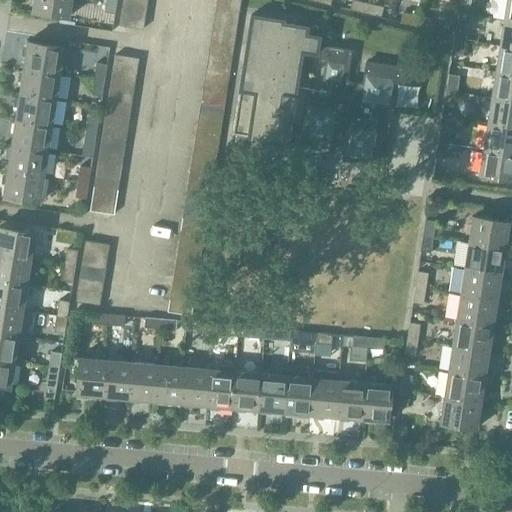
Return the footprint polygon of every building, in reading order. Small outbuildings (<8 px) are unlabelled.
[(71,0),(33,0),(32,10),(32,11),(68,17),(71,0)] [(116,0),(106,0),(104,12),(115,14),(116,0)] [(228,0),(216,0),(215,9),(238,13),(240,2),(228,0)] [(351,0),(350,10),(365,14),(368,3),(354,0),(351,0)] [(511,0),(505,0),(503,20),(511,21),(511,0)] [(123,1),(121,13),(145,17),(147,5),(123,1)] [(368,3),(365,14),(380,17),(383,7),(368,3)] [(215,9),(213,22),(236,26),(238,13),(215,9)] [(400,22),(417,26),(419,16),(403,12),(400,22)] [(145,17),(121,13),(119,25),(143,29),(145,17)] [(419,16),(417,26),(431,30),(433,19),(419,16)] [(511,21),(503,20),(499,46),(511,48),(511,21)] [(213,22),(211,33),(235,37),(236,26),(213,22)] [(457,23),(454,39),(465,40),(467,25),(457,23)] [(211,33),(209,45),(233,49),(235,37),(211,33)] [(465,40),(454,39),(452,55),(462,56),(465,40)] [(27,43),(23,67),(59,73),(63,47),(27,41),(27,43)] [(209,45),(207,56),(231,60),(233,49),(209,45)] [(287,133),(331,140),(335,113),(349,115),(343,154),(379,160),(381,145),(373,144),(377,118),(371,118),(373,104),(387,106),(391,81),(400,82),(402,67),(366,62),(363,84),(346,81),(351,50),(322,46),(319,61),(326,62),(323,79),(329,80),(327,92),(307,89),(302,118),(290,116),(287,133)] [(511,48),(499,46),(495,71),(511,74),(511,48)] [(115,55),(112,68),(136,71),(138,59),(115,55)] [(207,56),(206,68),(229,72),(231,60),(207,56)] [(96,63),(94,79),(104,81),(107,65),(96,63)] [(23,67),(19,93),(55,98),(59,73),(23,67)] [(112,68),(111,79),(134,82),(136,71),(112,68)] [(206,68),(204,79),(227,83),(229,72),(206,68)] [(511,74),(495,71),(491,97),(511,100),(511,74)] [(448,74),(446,90),(456,92),(459,76),(448,74)] [(104,81),(94,79),(91,94),(102,96),(104,81)] [(111,79),(109,91),(133,94),(134,82),(111,79)] [(204,79),(202,91),(226,95),(227,83),(204,79)] [(456,92),(446,90),(443,106),(454,107),(456,92)] [(109,91),(107,103),(131,106),(133,94),(109,91)] [(202,91),(200,103),(224,107),(226,95),(202,91)] [(19,93),(15,118),(51,124),(55,98),(19,93)] [(511,100),(491,97),(487,123),(511,126),(511,100)] [(107,103),(105,116),(129,120),(131,106),(107,103)] [(200,103),(198,114),(222,118),(224,107),(200,103)] [(88,114),(85,130),(96,132),(98,116),(88,114)] [(198,114),(196,126),(220,130),(222,118),(198,114)] [(105,116),(103,128),(127,131),(129,120),(105,116)] [(15,118),(11,144),(47,149),(51,124),(15,118)] [(511,126),(487,123),(483,148),(511,152),(511,126)] [(196,126),(195,138),(218,141),(220,130),(196,126)] [(440,126),(437,142),(448,144),(451,127),(440,126)] [(103,128),(101,140),(125,143),(127,131),(103,128)] [(96,132),(85,130),(83,145),(94,147),(96,132)] [(195,138),(193,150),(216,153),(218,141),(195,138)] [(101,140),(99,152),(123,155),(125,143),(101,140)] [(448,144),(437,142),(435,157),(446,159),(448,144)] [(11,144),(7,169),(43,175),(47,149),(11,144)] [(511,152),(483,148),(478,175),(511,180),(511,152)] [(193,150),(191,162),(214,165),(216,153),(193,150)] [(99,152),(97,164),(121,167),(123,155),(99,152)] [(191,162),(189,174),(213,177),(214,165),(191,162)] [(97,164),(95,175),(119,179),(121,167),(97,164)] [(80,166),(77,182),(88,183),(90,168),(80,166)] [(43,175),(7,169),(3,196),(2,197),(39,202),(43,175)] [(189,174),(187,185),(211,188),(213,177),(189,174)] [(95,175),(94,188),(117,191),(119,179),(95,175)] [(88,183),(77,182),(75,197),(85,199),(88,183)] [(187,185),(185,196),(209,200),(211,188),(187,185)] [(94,188),(92,200),(115,203),(117,191),(94,188)] [(185,196),(184,208),(207,211),(209,200),(185,196)] [(115,203),(92,200),(90,210),(114,214),(115,203)] [(184,208),(182,220),(205,224),(207,211),(184,208)] [(472,216),(468,243),(504,249),(508,222),(472,216)] [(182,220),(180,232),(203,236),(205,224),(182,220)] [(425,220),(423,235),(433,237),(436,221),(425,220)] [(0,253),(30,258),(33,236),(34,237),(34,233),(0,227),(0,253)] [(180,232),(178,243),(202,247),(203,236),(180,232)] [(433,237),(423,235),(420,251),(431,253),(433,237)] [(85,241),(83,254),(107,258),(109,244),(85,241)] [(178,243),(176,255),(200,259),(202,247),(178,243)] [(468,243),(463,268),(500,274),(504,249),(468,243)] [(67,249),(65,264),(75,266),(77,250),(67,249)] [(0,253),(0,279),(26,284),(30,258),(0,253)] [(83,254),(81,266),(105,270),(107,258),(83,254)] [(176,255),(174,267),(198,271),(200,259),(176,255)] [(75,266),(65,264),(62,280),(73,282),(75,266)] [(81,266),(79,278),(103,282),(105,270),(81,266)] [(174,267),(173,278),(196,282),(198,271),(174,267)] [(463,268),(459,294),(496,300),(500,274),(463,268)] [(417,271),(415,287),(425,288),(428,273),(417,271)] [(79,278),(77,291),(101,294),(103,282),(79,278)] [(173,278),(171,290),(194,294),(196,282),(173,278)] [(0,279),(0,305),(22,309),(26,284),(0,279)] [(425,288),(415,287),(412,302),(423,304),(425,288)] [(171,290),(169,301),(192,305),(194,294),(171,290)] [(101,294),(77,291),(76,301),(99,305),(101,294)] [(459,294),(455,319),(492,325),(496,300),(459,294)] [(59,300),(56,315),(67,317),(69,301),(59,300)] [(192,305),(169,301),(167,312),(191,315),(192,305)] [(0,305),(0,331),(18,335),(22,309),(0,305)] [(92,323),(108,325),(109,314),(93,313),(92,323)] [(109,314),(108,325),(124,326),(125,316),(109,314)] [(67,317),(56,315),(54,331),(64,333),(67,317)] [(144,328),(160,329),(161,319),(145,317),(144,328)] [(161,319),(160,329),(176,331),(177,320),(161,319)] [(455,319),(451,345),(488,351),(492,325),(455,319)] [(196,332),(212,334),(213,323),(197,322),(196,332)] [(409,322),(407,338),(417,340),(420,324),(409,322)] [(213,323),(212,334),(227,335),(228,325),(213,323)] [(248,337),(263,338),(264,328),(249,327),(248,337)] [(264,328),(263,338),(279,340),(280,329),(264,328)] [(0,331),(0,357),(14,360),(18,335),(0,331)] [(300,342),(315,343),(316,332),(300,331),(300,342)] [(316,332),(315,343),(331,344),(332,334),(316,332)] [(351,346),(367,348),(368,337),(352,336),(351,346)] [(368,337),(367,348),(383,349),(384,338),(368,337)] [(417,340),(407,338),(404,354),(415,355),(417,340)] [(451,345),(447,371),(484,376),(488,351),(451,345)] [(51,351),(48,367),(59,369),(61,353),(51,351)] [(14,360),(0,357),(0,386),(10,388),(10,384),(14,360)] [(76,394),(102,396),(105,360),(80,358),(80,357),(79,357),(75,394),(76,394)] [(102,396),(128,398),(131,362),(105,360),(102,396)] [(128,398),(154,401),(157,364),(131,362),(128,398)] [(154,401),(180,403),(183,367),(157,364),(154,401)] [(231,407),(234,371),(235,367),(209,365),(209,369),(206,405),(217,406),(217,411),(230,412),(230,407),(231,407)] [(59,369),(48,367),(44,397),(54,399),(59,369)] [(180,403),(206,405),(209,369),(183,367),(180,403)] [(231,407),(257,410),(260,373),(234,371),(231,407)] [(447,371),(443,396),(480,402),(484,376),(447,371)] [(257,410),(283,412),(286,375),(260,373),(257,410)] [(401,374),(399,390),(409,392),(412,375),(401,374)] [(283,412),(309,414),(312,378),(286,375),(283,412)] [(309,414),(335,416),(338,380),(312,378),(309,414)] [(335,416),(361,419),(364,382),(338,380),(335,416)] [(364,382),(361,419),(386,421),(387,421),(391,384),(389,384),(364,382)] [(409,392),(399,390),(396,405),(407,407),(409,392)] [(480,402),(443,396),(443,399),(436,398),(432,422),(476,429),(480,402)]
